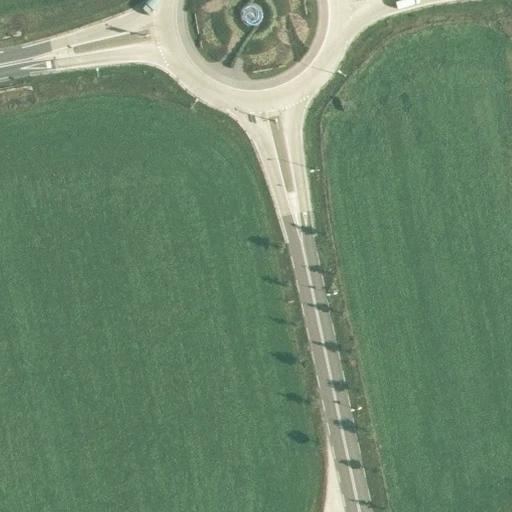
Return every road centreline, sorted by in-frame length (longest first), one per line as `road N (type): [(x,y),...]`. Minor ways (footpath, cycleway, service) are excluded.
road 1 (secondary): [(294,216),(360,511)]
road 2 (primary): [(162,6),(6,66)]
road 3 (primary): [(6,66),(172,53)]
road 4 (secondary): [(294,216),(299,171),(289,93)]
road 5 (secondary): [(253,101),(269,166),(294,216)]
